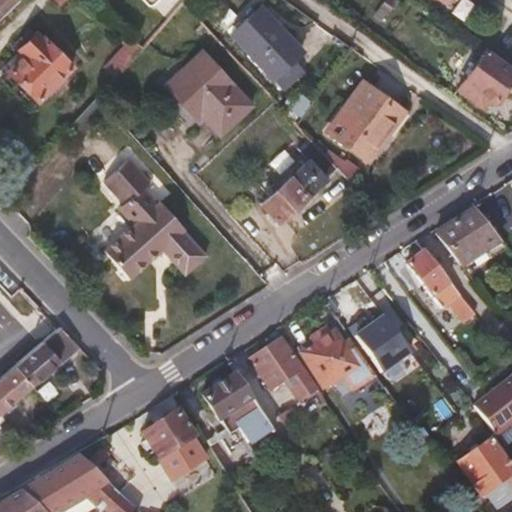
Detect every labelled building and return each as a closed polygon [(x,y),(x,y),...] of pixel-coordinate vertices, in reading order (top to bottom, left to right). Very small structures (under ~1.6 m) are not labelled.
[(0,0),(0,16),(17,1),(15,0),(0,0)] [(63,0),(46,0),(55,9),(63,0)] [(302,52),(258,4),(225,35),(281,93),(301,74),(291,63),(302,52)] [(68,67),(32,31),(13,51),(17,55),(3,69),(35,101),(68,67)] [(139,49),(129,38),(102,68),(112,79),(139,49)] [(248,106),(198,53),(182,68),(163,86),(193,118),(197,114),(217,136),(248,106)] [(511,72),(484,53),(457,91),(483,109),(486,102),(491,105),(511,72)] [(182,68),(175,61),(149,85),(195,134),(199,131),(210,143),(217,136),(197,114),(193,118),(163,86),(182,68)] [(395,109),(360,84),(341,109),(354,119),(338,142),(364,162),(383,135),(378,131),(395,109)] [(354,119),(341,109),(324,131),(338,142),(354,119)] [(400,113),(395,109),(378,131),(383,135),(400,113)] [(334,169),(317,151),(285,181),(283,178),(256,203),(275,225),(302,201),(302,198),(334,169)] [(146,185),(125,162),(103,183),(121,202),(115,207),(130,224),(101,251),(127,279),(160,249),(184,274),(204,255),(181,230),(183,228),(160,202),(157,204),(143,188),(146,185)] [(497,245),(471,212),(433,235),(459,269),(497,245)] [(473,318),(421,254),(404,267),(441,314),(446,310),(461,328),(473,318)] [(356,280),(324,297),(341,329),(373,311),(356,280)] [(410,353),(385,316),(356,336),(382,373),(410,353)] [(56,329),(10,367),(29,389),(75,349),(56,329)] [(342,357),(328,337),(298,356),(320,392),(347,375),(356,389),(373,378),(353,350),(342,357)] [(301,377),(277,342),(246,363),(268,394),(282,384),(302,410),(319,399),(303,376),(301,377)] [(0,412),(29,389),(10,367),(0,375),(0,412)] [(269,432),(232,376),(199,398),(223,434),(216,438),(229,459),(269,432)] [(511,421),(511,377),(510,376),(470,409),(492,438),(511,421)] [(203,462),(174,415),(139,437),(168,484),(203,462)] [(511,474),(511,464),(493,439),(455,466),(478,499),(511,474)] [(131,511),(76,458),(1,506),(0,506),(0,511),(65,511),(82,502),(92,511),(131,511)]
